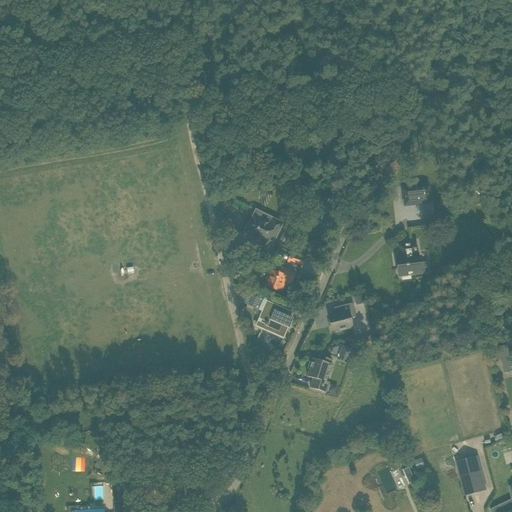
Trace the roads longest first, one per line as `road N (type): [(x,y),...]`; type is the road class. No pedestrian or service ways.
road 1 (residential): [(331,267),(216,511)]
road 2 (unknown): [(384,146),(331,267)]
